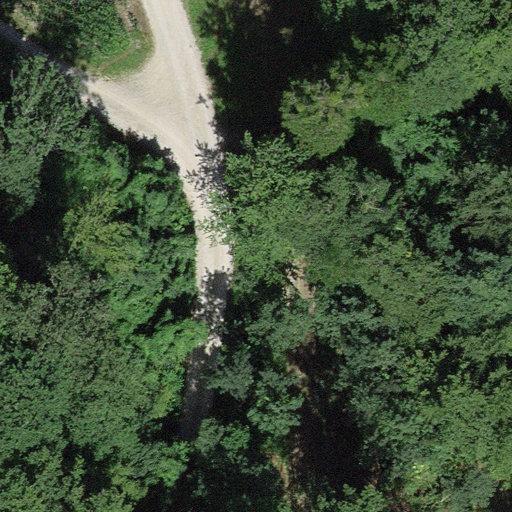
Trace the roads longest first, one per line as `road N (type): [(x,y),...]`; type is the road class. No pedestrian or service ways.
road 1 (residential): [(191,511),(232,329),(207,129),(160,0)]
road 2 (track): [(20,0),(207,129)]
